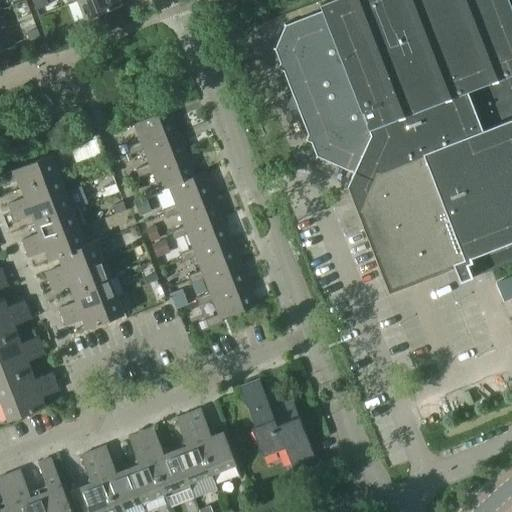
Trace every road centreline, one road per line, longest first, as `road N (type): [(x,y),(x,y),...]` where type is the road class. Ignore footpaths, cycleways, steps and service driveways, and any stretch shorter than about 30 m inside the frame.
road 1 (residential): [(313,335),(275,244),(268,203),(252,187),(173,0)]
road 2 (residential): [(78,430),(87,413),(75,372),(179,328),(188,352),(219,372)]
road 3 (residential): [(78,430),(199,390),(219,372)]
